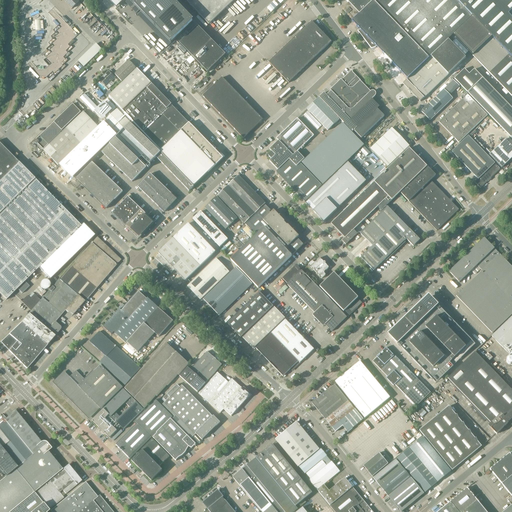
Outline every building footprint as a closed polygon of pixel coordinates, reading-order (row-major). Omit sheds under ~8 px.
[(63,0),(72,8),(72,9),(79,2),(77,0),(63,0)] [(172,0),(128,0),(158,30),(180,8),(172,0)] [(201,16),(209,24),(233,0),(185,0),(190,5),(190,7),(192,7),(199,14),(199,16),(201,16)] [(345,0),(349,4),(343,9),(346,12),(346,13),(348,15),(348,16),(353,21),(374,0),(345,0)] [(374,0),(353,21),(352,22),(356,25),(368,38),(366,40),(366,39),(366,40),(372,48),(373,49),(376,48),(376,47),(408,79),(448,40),(453,36),(472,17),(456,0),(374,0)] [(511,0),(456,0),(472,17),(509,54),(511,57),(511,0)] [(472,17),(453,36),(473,56),(489,73),(511,96),(511,57),(509,54),(472,17)] [(43,21),(33,22),(33,30),(43,29),(43,21)] [(331,42),(312,21),(269,63),(289,83),(331,42)] [(226,55),(221,50),(198,26),(180,43),(207,72),(226,55)] [(408,79),(403,84),(409,90),(409,91),(409,92),(410,92),(411,92),(420,102),(448,75),(449,74),(465,58),(448,40),(408,79)] [(122,81),(136,67),(129,60),(115,74),(122,81)] [(109,96),(123,110),(151,83),(137,69),(109,96)] [(468,93),(511,138),(511,108),(474,69),(469,74),(464,69),(454,79),(468,93)] [(108,71),(100,80),(106,86),(115,78),(116,77),(113,74),(114,73),(111,70),(109,72),(108,71)] [(360,80),(353,72),(350,72),(342,80),(331,91),(328,89),(320,97),(320,96),(319,97),(352,132),(357,127),(358,128),(377,109),(380,107),(372,99),(375,96),(360,81),(360,80)] [(222,78),(203,96),(243,139),(263,120),(222,78)] [(453,80),(421,112),(430,121),(453,99),(450,96),(459,86),(453,80)] [(122,112),(142,133),(171,104),(171,105),(171,104),(152,84),(151,84),(122,112)] [(85,93),(80,97),(94,112),(98,108),(85,93)] [(440,123),(435,128),(447,140),(452,136),(459,143),(487,115),(468,95),(439,122),(440,123)] [(307,109),(328,131),(339,120),(319,98),(307,109)] [(62,115),(69,123),(82,111),(80,108),(79,110),(73,104),(62,115)] [(130,122),(112,104),(99,117),(116,135),(130,122)] [(143,134),(159,151),(188,123),(172,106),(143,134)] [(361,138),(384,116),(377,109),(358,128),(354,131),(361,138)] [(306,110),(303,114),(315,127),(317,129),(321,125),(319,123),(306,110)] [(44,150),(57,164),(58,165),(98,127),(83,112),(44,150)] [(69,123),(62,115),(58,119),(66,127),(69,123)] [(269,154),(268,155),(269,156),(271,159),(269,161),(278,170),(289,159),(296,167),(300,163),(304,159),(297,152),(314,136),(297,118),(293,123),(282,133),(276,139),(278,141),(270,149),(272,152),(269,154)] [(66,127),(58,119),(35,141),(35,142),(35,143),(36,144),(37,144),(38,144),(43,149),(63,131),(62,130),(66,127)] [(160,152),(130,123),(124,130),(153,157),(154,159),(156,157),(161,153),(160,153),(160,152)] [(183,129),(160,152),(194,187),(223,158),(197,131),(189,123),(183,129)] [(387,167),(409,146),(392,128),(370,149),(387,167)] [(103,131),(71,161),(78,169),(109,138),(103,131)] [(481,188),(482,186),(500,169),(468,136),(452,152),(478,179),(475,182),(481,188)] [(106,157),(110,161),(115,165),(119,169),(124,174),(128,178),(131,181),(132,182),(133,181),(140,174),(143,171),(146,167),(142,163),(140,162),(138,160),(137,159),(133,155),(129,151),(124,147),(124,146),(120,142),(116,138),(110,144),(102,153),(106,157)] [(511,146),(510,145),(505,139),(493,151),(490,149),(489,150),(486,148),(484,150),(502,168),(511,158),(511,146)] [(0,181),(19,163),(0,143),(0,181)] [(324,222),(356,191),(366,181),(369,185),(386,168),(365,146),(306,203),(324,222)] [(400,193),(427,167),(409,148),(382,175),(400,193)] [(171,163),(169,161),(164,157),(161,153),(156,157),(164,166),(173,174),(181,183),(189,191),(191,189),(194,187),(191,184),(185,178),(177,170),(175,167),(171,163)] [(278,170),(276,172),(283,180),(296,167),(289,159),(278,170)] [(107,209),(115,200),(123,192),(118,188),(114,183),(110,179),(105,175),(101,171),(97,167),(92,162),(84,171),(76,179),(76,180),(106,209),(107,209)] [(0,294),(6,300),(13,293),(18,288),(23,293),(30,286),(25,281),(39,268),(81,226),(19,164),(19,163),(0,181),(0,294)] [(296,167),(283,180),(287,184),(290,187),(307,171),(300,163),(296,167)] [(459,209),(452,202),(452,200),(451,199),(449,200),(431,180),(436,176),(428,168),(401,194),(437,231),(459,209)] [(307,171),(290,187),(294,191),(297,194),(314,178),(307,171)] [(159,207),(159,208),(164,212),(164,213),(177,200),(176,199),(172,195),(171,194),(168,191),(163,186),(159,182),(155,178),(150,174),(144,180),(138,187),(142,191),(146,195),(151,200),(155,204),(159,207)] [(266,203),(238,175),(217,196),(244,224),(266,203)] [(342,235),(344,237),(345,238),(342,241),(346,245),(357,234),(354,230),(378,207),(381,211),(400,193),(382,175),(331,224),(342,235)] [(314,178),(297,194),(301,199),(304,201),(305,202),(322,185),(314,178)] [(137,205),(132,201),(128,197),(120,205),(112,214),(111,214),(138,240),(155,223),(154,222),(150,218),(149,217),(146,214),(141,210),(137,205)] [(205,208),(226,229),(237,218),(216,197),(205,208)] [(284,221),(274,210),(271,213),(270,211),(271,211),(266,205),(245,225),(256,236),(231,260),(258,288),(303,245),(298,239),(298,240),(296,239),(299,236),(288,225),(287,225),(284,223),(284,221)] [(373,246),(400,220),(388,207),(360,233),(373,246)] [(193,219),(196,222),(220,247),(228,240),(201,212),(193,219)] [(374,271),(406,239),(403,236),(409,229),(400,220),(373,246),(361,257),(374,271)] [(81,226),(39,268),(50,279),(94,235),(83,224),(81,226)] [(175,236),(174,238),(184,249),(195,260),(201,266),(215,252),(188,224),(177,234),(176,237),(176,236),(175,236)] [(410,229),(409,229),(403,236),(406,239),(413,246),(416,244),(418,242),(420,240),(410,229)] [(70,266),(59,279),(85,301),(121,260),(97,237),(72,267),(70,266)] [(159,254),(156,259),(162,265),(163,265),(165,267),(171,273),(174,270),(180,275),(183,279),(185,281),(201,266),(195,260),(184,249),(174,238),(159,252),(158,253),(159,254)] [(511,314),(511,266),(495,249),(484,238),(449,272),(459,282),(477,266),(481,270),(481,269),(482,271),(462,290),(461,289),(458,292),(459,293),(456,296),(492,333),(511,314)] [(187,286),(200,300),(229,272),(216,258),(187,286)] [(325,262),(324,262),(320,258),(314,263),(312,261),(308,265),(322,279),(326,275),(324,273),(329,268),(325,264),(325,263),(325,262)] [(282,278),(287,284),(301,271),(296,265),(282,278)] [(203,299),(210,306),(219,316),(252,284),(236,268),(203,299)] [(319,322),(320,323),(323,326),(325,324),(332,332),(347,317),(302,270),(301,271),(287,284),(309,307),(315,313),(313,315),(319,322)] [(358,298),(344,284),(342,286),(340,284),(342,281),(334,273),(320,287),(348,317),(349,316),(348,316),(362,303),(358,298)] [(72,316),(85,301),(59,279),(42,298),(48,303),(62,315),(65,311),(72,316)] [(139,292),(132,299),(140,307),(147,299),(139,292)] [(227,323),(234,330),(241,338),(273,306),(259,292),(227,323)] [(22,302),(31,311),(40,300),(34,294),(34,295),(32,293),(29,297),(30,298),(27,296),(22,302)] [(411,358),(412,358),(420,367),(421,367),(421,368),(422,369),(431,378),(432,379),(431,379),(432,380),(472,341),(472,340),(471,340),(462,331),(462,330),(461,329),(460,329),(461,329),(452,320),(451,319),(450,318),(441,309),(441,308),(439,306),(438,306),(434,302),(434,301),(433,300),(432,300),(430,297),(426,301),(425,301),(424,302),(415,311),(413,312),(414,312),(412,314),(411,314),(411,315),(410,316),(407,318),(408,318),(406,320),(404,321),(395,330),(394,331),(390,335),(393,338),(392,338),(401,347),(410,357),(410,356),(410,357),(411,358)] [(28,314),(55,336),(60,330),(60,327),(55,322),(62,315),(48,303),(42,298),(40,300),(31,311),(28,314)] [(127,343),(144,323),(158,308),(148,298),(147,299),(140,307),(137,311),(130,319),(128,317),(125,321),(127,322),(116,334),(126,344),(127,343)] [(129,303),(137,311),(140,307),(132,299),(129,303)] [(130,319),(137,311),(129,303),(123,310),(124,311),(122,312),(128,317),(130,319)] [(243,338),(252,348),(253,349),(285,318),(274,307),(243,338)] [(159,337),(173,321),(158,308),(144,323),(155,333),(159,337)] [(124,311),(123,310),(122,311),(120,309),(103,327),(111,335),(114,332),(116,334),(127,322),(125,321),(128,317),(122,312),(124,311)] [(27,369),(55,336),(28,314),(22,322),(9,334),(0,342),(13,354),(27,369)] [(511,316),(492,336),(511,357),(511,363),(511,365),(511,316)] [(271,334),(256,348),(283,376),(291,369),(292,370),(300,363),(304,359),(314,349),(285,320),(271,333),(271,334)] [(137,352),(155,333),(144,323),(127,343),(137,352)] [(95,355),(93,357),(100,363),(125,385),(140,368),(99,332),(90,342),(93,345),(94,344),(96,346),(95,347),(104,355),(105,353),(106,355),(101,361),(95,355)] [(166,343),(146,365),(125,389),(145,409),(156,396),(157,396),(167,385),(168,386),(178,375),(189,364),(166,343)] [(384,376),(388,380),(394,387),(396,386),(416,406),(416,407),(431,393),(394,355),(394,356),(386,348),(377,357),(373,362),(382,371),(381,373),(384,376)] [(221,366),(222,365),(221,364),(207,351),(190,370),(188,367),(180,376),(197,392),(221,366)] [(490,423),(488,425),(496,434),(511,418),(511,390),(475,352),(448,378),(455,386),(453,387),(458,392),(460,391),(490,423)] [(356,365),(355,365),(335,382),(343,391),(365,418),(390,398),(368,371),(360,361),(356,365)] [(123,388),(101,365),(85,380),(83,378),(76,371),(69,377),(64,373),(55,382),(89,416),(98,407),(101,409),(123,388)] [(250,395),(233,380),(232,379),(219,393),(217,391),(226,380),(217,373),(199,394),(220,413),(224,409),(231,416),(235,412),(235,413),(238,410),(237,409),(250,395)] [(173,419),(192,438),(196,434),(202,440),(203,439),(202,439),(216,425),(216,426),(220,422),(214,416),(213,417),(182,385),(180,388),(177,385),(164,398),(166,401),(163,405),(175,417),(173,419)] [(312,403),(326,420),(348,401),(335,385),(312,403)] [(124,429),(144,410),(137,403),(130,396),(123,389),(92,420),(99,427),(99,428),(99,429),(102,433),(103,433),(104,433),(110,438),(117,431),(121,427),(124,429)] [(157,433),(171,419),(173,417),(156,400),(135,421),(137,423),(116,445),(117,446),(118,445),(121,448),(119,449),(122,451),(130,459),(157,433)] [(326,420),(326,421),(332,427),(354,409),(348,401),(326,420)] [(449,407),(449,406),(419,430),(452,470),(482,446),(478,442),(476,438),(475,438),(471,434),(470,430),(469,430),(465,426),(463,422),(462,423),(459,418),(457,414),(456,415),(452,410),(450,407),(449,407)] [(363,420),(354,409),(332,427),(335,432),(343,426),(348,432),(363,420)] [(51,449),(47,443),(46,443),(46,442),(45,442),(44,442),(43,442),(42,442),(41,442),(38,439),(37,438),(36,437),(36,436),(35,435),(36,435),(35,435),(33,432),(32,432),(32,431),(31,430),(30,429),(30,428),(29,428),(27,425),(26,424),(25,423),(25,422),(24,421),(21,418),(20,417),(19,416),(19,415),(18,415),(19,414),(18,414),(18,415),(17,415),(17,414),(13,414),(12,414),(11,414),(12,414),(11,415),(10,416),(9,416),(8,417),(8,416),(8,417),(4,420),(33,455),(17,467),(6,477),(3,479),(0,481),(0,511),(9,511),(17,506),(34,492),(35,492),(35,491),(49,480),(61,471),(61,470),(56,465),(55,463),(52,460),(52,459),(52,460),(49,456),(50,450),(51,449)] [(187,436),(171,419),(157,433),(153,437),(169,454),(176,461),(176,460),(179,457),(182,456),(185,453),(187,449),(189,450),(190,448),(191,448),(195,445),(195,443),(187,436)] [(33,455),(4,420),(0,423),(0,446),(11,460),(17,467),(33,455)] [(297,422),(288,429),(275,439),(298,467),(319,449),(300,426),(299,424),(297,422)] [(423,437),(409,448),(437,482),(451,471),(423,437)] [(272,444),(256,458),(298,509),(306,502),(304,499),(312,493),(272,444)] [(0,469),(6,477),(17,467),(11,460),(0,446),(0,469)] [(327,456),(321,449),(321,448),(299,467),(305,474),(327,456)] [(425,493),(437,483),(409,449),(397,458),(425,493)] [(363,466),(365,468),(372,477),(388,464),(379,453),(363,466)] [(467,488),(437,511),(511,511),(511,455),(510,453),(496,464),(495,465),(490,469),(502,484),(505,482),(507,484),(504,486),(511,496),(511,504),(502,511),(486,511),(479,503),(467,488)] [(261,511),(294,511),(298,509),(256,458),(233,477),(261,511)] [(380,486),(403,468),(396,459),(373,478),(380,486)] [(306,474),(310,478),(326,466),(322,461),(306,474)] [(317,490),(324,485),(340,472),(331,461),(309,480),(317,490)] [(49,480),(35,491),(50,509),(64,498),(59,492),(63,490),(66,494),(73,488),(81,481),(78,477),(76,474),(75,475),(73,473),(73,472),(74,471),(72,470),(68,465),(63,469),(61,471),(49,480)] [(380,486),(388,496),(411,478),(403,468),(380,486)] [(338,483),(346,493),(352,487),(345,478),(338,483)] [(401,511),(424,493),(411,478),(388,496),(399,509),(398,510),(400,511),(401,511)] [(112,511),(99,496),(100,495),(97,497),(85,482),(50,511),(51,511),(112,511)] [(334,487),(341,496),(346,493),(338,483),(334,487)] [(317,490),(330,506),(337,500),(329,491),(324,485),(317,490)] [(329,491),(337,500),(341,496),(334,487),(329,491)] [(337,500),(330,506),(334,511),(372,511),(352,487),(346,493),(341,496),(337,500)] [(9,511),(47,511),(49,511),(43,503),(34,492),(17,506),(9,511)] [(208,510),(210,511),(234,511),(224,500),(223,498),(218,492),(203,503),(208,509),(208,510)]
